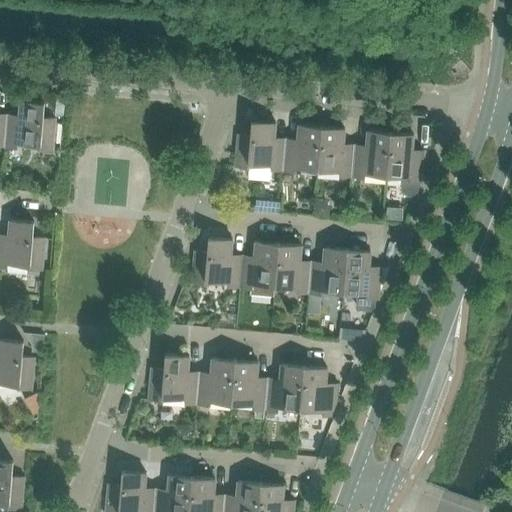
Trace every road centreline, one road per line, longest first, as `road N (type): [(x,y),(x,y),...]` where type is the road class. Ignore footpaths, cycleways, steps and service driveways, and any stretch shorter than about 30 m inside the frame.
road 1 (tertiary): [(487,112),(352,480)]
road 2 (tertiary): [(384,493),(511,141)]
road 3 (residential): [(487,112),(229,95)]
road 4 (residential): [(229,95),(0,75)]
road 5 (residential): [(184,214),(393,229)]
road 6 (residential): [(96,452),(298,465)]
road 7 (residential): [(140,334),(335,346)]
road 8 (residential): [(140,334),(184,214)]
road 9 (residential): [(184,214),(229,95)]
road 10 (residential): [(96,452),(140,334)]
